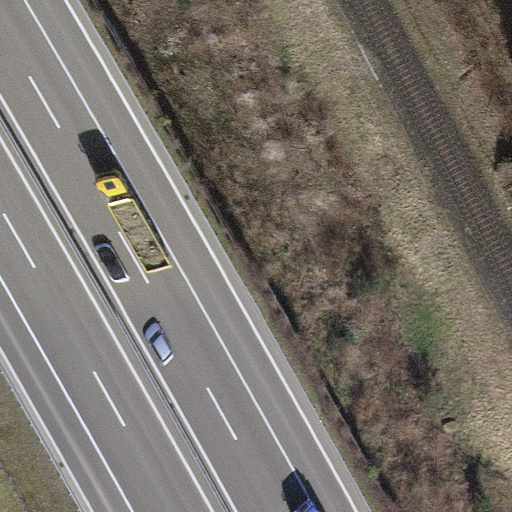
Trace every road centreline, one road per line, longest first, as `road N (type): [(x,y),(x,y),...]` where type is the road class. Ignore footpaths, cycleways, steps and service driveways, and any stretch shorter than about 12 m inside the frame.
road 1 (motorway): [(297,511),(5,0)]
road 2 (motorway): [(0,239),(154,511)]
